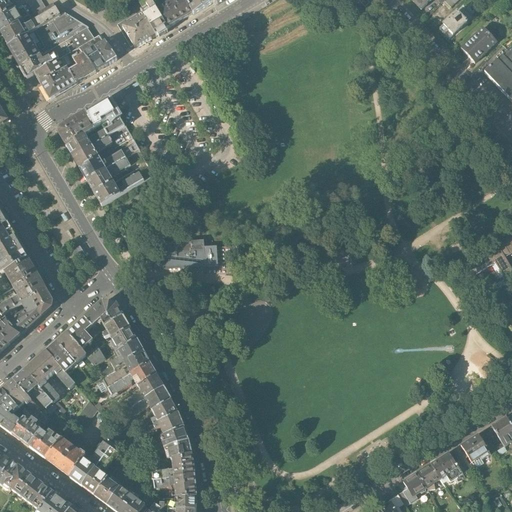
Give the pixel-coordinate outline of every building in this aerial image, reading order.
[(0,0),(0,18),(13,10),(7,0),(0,0)] [(7,0),(13,10),(15,9),(27,2),(28,1),(27,0),(7,0)] [(27,2),(35,15),(45,9),(39,0),(27,0),(28,1),(27,2)] [(184,0),(175,0),(157,11),(169,30),(181,23),(194,15),(184,0)] [(184,0),(194,15),(209,7),(215,3),(212,0),(184,0)] [(357,0),(365,8),(369,4),(365,0),(357,0)] [(433,0),(411,0),(422,11),(433,0)] [(15,9),(23,22),(35,15),(27,2),(15,9)] [(23,22),(1,35),(8,47),(28,36),(60,17),(59,16),(60,16),(53,4),(45,9),(35,15),(23,22)] [(142,11),(144,15),(157,37),(159,36),(160,38),(164,36),(169,33),(169,30),(157,11),(153,4),(142,11)] [(13,10),(0,18),(0,33),(1,35),(23,22),(15,9),(13,10)] [(457,10),(442,24),(453,36),(468,22),(457,10)] [(60,17),(28,36),(41,57),(52,51),(66,42),(88,29),(88,28),(64,13),(60,16),(59,16),(60,17)] [(134,47),(136,50),(152,40),(157,37),(144,15),(139,18),(138,16),(129,22),(128,19),(117,25),(131,48),(134,47)] [(66,42),(72,53),(79,49),(90,43),(95,39),(94,39),(88,30),(89,29),(88,29),(66,42)] [(494,42),(481,30),(461,50),(473,62),(494,42)] [(28,36),(8,47),(15,59),(21,69),(41,57),(28,36)] [(95,39),(90,43),(93,48),(107,67),(117,61),(105,45),(103,42),(102,42),(99,36),(95,39)] [(52,51),(55,56),(58,62),(70,55),(72,53),(66,42),(52,51)] [(90,43),(79,49),(85,57),(92,53),(90,50),(93,48),(90,43)] [(107,67),(93,48),(90,50),(92,53),(85,57),(96,73),(101,70),(107,67)] [(483,73),(511,102),(511,52),(510,50),(505,56),(503,53),(483,73)] [(72,60),(70,55),(58,62),(64,72),(68,70),(76,65),(72,60)] [(41,57),(21,69),(24,75),(27,80),(36,75),(58,62),(55,56),(44,63),(41,57)] [(76,65),(79,70),(71,75),(70,75),(76,85),(87,79),(96,73),(85,57),(80,60),(79,58),(78,56),(72,60),(76,65)] [(58,62),(36,75),(39,81),(42,85),(64,72),(58,62)] [(64,72),(42,85),(46,93),(50,100),(70,89),(76,85),(70,75),(71,75),(70,74),(68,70),(64,72)] [(101,126),(104,132),(105,132),(108,138),(109,138),(125,128),(120,120),(123,119),(111,99),(86,114),(95,129),(101,126)] [(62,140),(66,147),(85,136),(96,130),(95,129),(86,114),(85,114),(57,131),(62,140)] [(125,128),(109,138),(112,144),(112,145),(115,150),(133,140),(126,127),(125,128)] [(72,157),(73,159),(109,138),(108,138),(105,132),(104,132),(88,142),(85,136),(66,147),(71,155),(72,157)] [(76,163),(80,171),(99,160),(96,154),(112,145),(112,144),(109,138),(73,159),(74,161),(76,163)] [(86,181),(87,183),(139,152),(135,145),(105,163),(105,164),(106,166),(104,167),(99,160),(80,171),(86,181)] [(89,186),(94,195),(113,184),(109,177),(112,175),(113,177),(114,177),(143,159),(139,152),(87,183),(89,186)] [(99,203),(102,208),(154,177),(149,169),(124,185),(123,186),(125,188),(118,192),(113,184),(94,195),(96,197),(99,203)] [(15,234),(0,206),(0,277),(5,274),(29,260),(26,254),(15,234)] [(497,245),(506,259),(511,254),(511,238),(511,236),(497,245)] [(161,244),(163,270),(177,270),(206,268),(220,267),(218,248),(204,249),(204,241),(161,244)] [(511,274),(511,269),(506,259),(497,245),(462,266),(469,279),(495,263),(505,279),(511,274)] [(77,259),(84,255),(80,247),(72,252),(77,259)] [(29,260),(5,274),(14,291),(38,275),(33,267),(29,260)] [(38,275),(14,291),(18,299),(0,310),(0,313),(5,320),(22,308),(46,291),(45,289),(38,275)] [(25,314),(9,325),(22,340),(39,324),(56,309),(46,291),(22,308),(25,314)] [(101,322),(105,328),(123,318),(121,315),(116,306),(109,305),(103,304),(85,320),(92,329),(101,322)] [(123,318),(105,328),(107,333),(102,336),(104,340),(110,337),(112,340),(130,330),(128,327),(123,318)] [(0,356),(2,358),(4,356),(10,350),(22,340),(9,325),(5,320),(0,326),(0,325),(0,356)] [(72,331),(68,335),(82,351),(88,346),(92,342),(85,334),(92,329),(85,320),(76,328),(72,331)] [(131,332),(130,330),(112,340),(118,352),(137,341),(131,332)] [(59,343),(57,344),(76,365),(86,357),(82,351),(68,335),(59,343)] [(141,349),(137,341),(118,352),(114,355),(116,358),(120,355),(122,359),(120,360),(118,360),(111,364),(114,370),(124,365),(143,353),(141,349)] [(49,352),(47,353),(65,375),(76,365),(57,344),(49,352)] [(105,360),(98,348),(93,352),(88,346),(82,351),(86,357),(95,367),(105,360)] [(35,364),(25,373),(53,404),(59,399),(45,382),(54,374),(69,391),(75,385),(65,375),(47,353),(35,364)] [(143,353),(124,365),(128,371),(125,373),(124,371),(123,372),(103,383),(107,390),(150,365),(149,362),(143,353)] [(150,365),(107,390),(112,398),(131,386),(131,384),(131,383),(133,381),(137,388),(138,388),(157,377),(151,367),(150,365)] [(23,375),(14,383),(27,398),(34,392),(36,394),(34,395),(35,397),(47,410),(53,404),(25,373),(23,375)] [(157,377),(138,388),(143,397),(141,398),(140,395),(128,402),(131,408),(164,389),(162,386),(157,377)] [(10,386),(3,392),(20,413),(25,408),(33,418),(40,412),(27,398),(14,383),(12,385),(10,386)] [(165,391),(164,389),(131,408),(125,412),(130,419),(147,408),(146,406),(148,405),(152,412),(171,401),(165,391)] [(1,394),(0,394),(0,427),(12,436),(21,424),(14,419),(21,413),(20,413),(3,392),(1,394)] [(171,401),(152,412),(156,420),(153,421),(151,420),(144,424),(146,430),(178,414),(172,404),(171,401)] [(97,411),(89,402),(70,429),(79,436),(97,411)] [(178,414),(146,430),(149,436),(157,432),(157,430),(160,429),(164,436),(184,428),(183,426),(179,417),(178,414)] [(511,425),(507,418),(491,428),(506,451),(511,446),(511,425)] [(21,424),(12,436),(22,443),(29,449),(41,432),(36,428),(38,425),(33,421),(30,424),(24,420),(21,424)] [(184,428),(164,436),(166,443),(163,445),(164,450),(188,442),(187,439),(184,428)] [(46,461),(58,445),(54,442),(55,440),(53,439),(55,437),(49,433),(47,437),(41,432),(29,449),(38,456),(46,461)] [(74,434),(66,444),(81,454),(88,444),(74,434)] [(493,455),(480,435),(459,448),(472,468),(493,455)] [(58,445),(46,461),(63,474),(68,477),(70,479),(84,461),(86,458),(83,456),(81,454),(66,444),(61,440),(58,445)] [(173,460),(192,455),(189,445),(188,442),(164,450),(166,455),(169,454),(171,461),(173,460)] [(84,461),(70,479),(81,487),(82,488),(96,469),(111,449),(104,444),(90,463),(92,465),(91,467),(84,461)] [(96,469),(82,488),(84,490),(95,497),(107,480),(108,479),(101,474),(102,472),(104,474),(118,455),(111,449),(96,469)] [(0,481),(13,464),(0,455),(0,481)] [(192,455),(173,460),(174,472),(170,472),(153,474),(154,483),(195,476),(195,474),(192,455)] [(462,475),(450,455),(430,467),(442,485),(443,487),(462,475)] [(13,464),(0,481),(0,486),(4,489),(6,487),(15,494),(28,476),(24,473),(13,464)] [(442,485),(430,467),(418,474),(430,493),(442,485)] [(430,493),(418,474),(399,485),(411,504),(430,493)] [(40,485),(28,476),(15,494),(39,511),(40,511),(53,495),(40,485)] [(177,499),(178,499),(197,498),(195,480),(195,476),(154,483),(155,491),(172,488),(173,488),(176,487),(177,499)] [(107,480),(95,497),(106,506),(108,507),(120,490),(107,480)] [(121,490),(120,490),(108,507),(114,511),(141,511),(144,509),(145,508),(121,490)] [(57,497),(53,495),(40,511),(70,511),(72,509),(70,508),(57,497)] [(197,508),(197,498),(178,499),(178,503),(175,503),(175,504),(168,503),(168,505),(169,505),(168,510),(197,511),(197,508)] [(156,511),(160,508),(159,507),(154,503),(150,509),(150,510),(151,511),(150,511),(149,511),(144,509),(141,511),(156,511)] [(160,508),(156,511),(163,511),(164,511),(164,503),(160,503),(159,507),(160,508)] [(402,511),(396,503),(386,510),(387,511),(402,511)]
